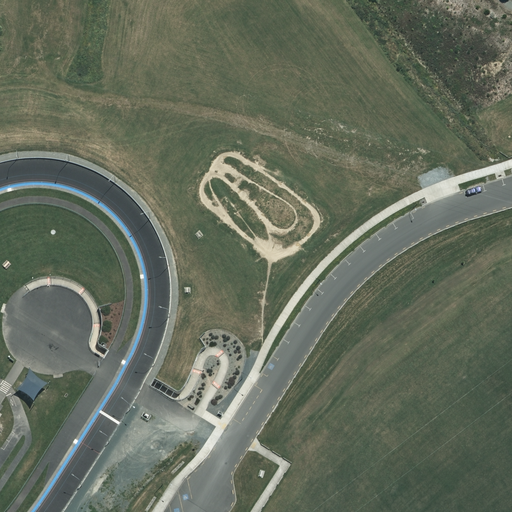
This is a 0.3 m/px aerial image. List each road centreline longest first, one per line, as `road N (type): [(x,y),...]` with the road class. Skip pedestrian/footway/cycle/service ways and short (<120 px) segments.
road 1 (track): [(448,212),(436,187),(251,123),(54,84),(37,61),(37,0)]
road 2 (residential): [(195,511),(345,280),(406,232),(511,193)]
